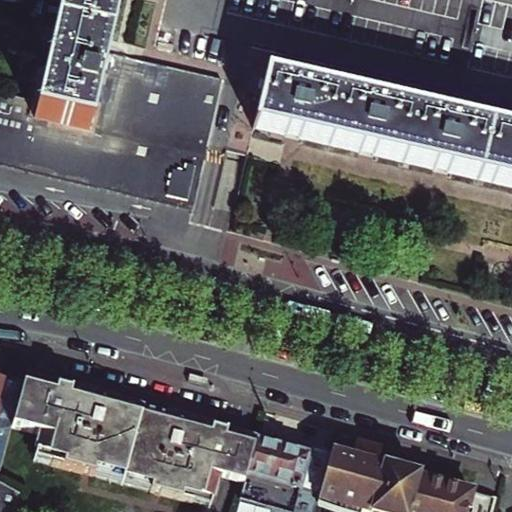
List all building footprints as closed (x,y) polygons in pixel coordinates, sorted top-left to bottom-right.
[(63,0),(38,104),(30,141),(81,153),(106,54),(119,0),(63,0)] [(0,166),(190,211),(192,205),(221,81),(106,54),(81,153),(30,141),(38,104),(2,95),(0,94),(0,166)] [(511,133),(266,76),(254,128),(511,187),(511,133)] [(25,385),(24,385),(6,380),(5,384),(4,388),(3,393),(0,402),(0,481),(13,432),(22,397),(25,385)] [(99,475),(124,482),(153,490),(152,496),(195,506),(197,500),(215,505),(221,482),(230,484),(244,488),(256,443),(232,437),(233,432),(170,416),(169,421),(141,414),(114,407),(115,403),(54,388),(53,392),(25,385),(22,397),(13,432),(42,440),(37,460),(54,465),(52,472),(96,483),(99,475)] [(307,457),(256,443),(244,488),(237,511),(313,511),(316,503),(329,456),(309,451),(307,457)] [(329,456),(316,503),(350,511),(365,511),(377,470),(329,456)] [(406,511),(416,480),(417,478),(381,468),(381,471),(377,470),(365,511),(406,511)] [(452,511),(459,492),(416,480),(406,511),(452,511)] [(488,511),(492,501),(459,492),(452,511),(488,511)]
